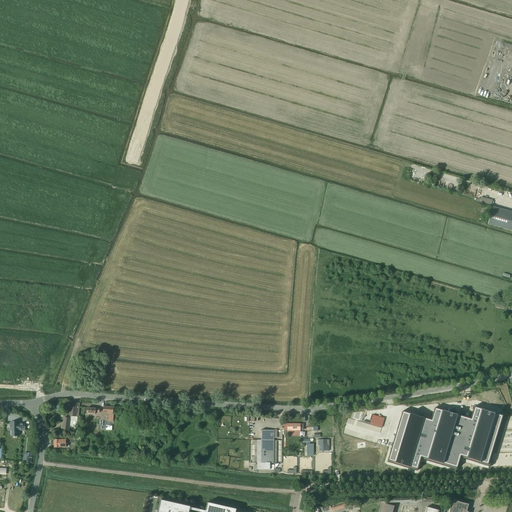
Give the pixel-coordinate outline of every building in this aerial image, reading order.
[(480,202),(491,205),(493,200),(482,197),(480,202)] [(511,211),(493,206),(488,224),(511,230),(511,211)] [(501,392),(491,394),(493,401),(503,399),(501,392)] [(77,403),(70,402),(70,406),(66,405),(66,412),(69,413),(69,416),(69,418),(64,418),(63,426),(62,426),(62,429),(76,431),(78,417),(80,404),(77,403)] [(397,415),(377,459),(410,470),(417,461),(453,471),(490,463),(511,428),(511,425),(441,422),(443,413),(397,415)] [(370,424),(382,428),(384,418),(373,415),(370,424)] [(19,423),(10,423),(10,431),(10,436),(19,436),(19,431),(24,431),(24,423),(19,424),(19,423)] [(254,464),(254,470),(257,470),(257,469),(259,469),(259,473),(274,473),(274,469),(271,469),(271,465),(271,463),(274,463),(276,463),(277,440),(274,440),(274,438),(277,438),(277,429),(274,429),(274,430),(260,430),(262,430),(262,440),(257,440),(255,440),(254,463),(257,463),(257,464),(254,464)] [(68,437),(61,437),(61,440),(54,440),(54,447),(65,447),(65,443),(68,443),(68,437)] [(319,440),(317,440),(317,446),(319,446),(319,451),(327,451),(327,446),(329,446),(329,440),(327,440),(319,440)] [(190,511),(191,510),(199,511),(235,511),(236,509),(207,503),(205,511),(193,508),(191,508),(191,507),(160,500),(157,511),(156,510),(155,511),(190,511)] [(467,511),(468,511),(466,511),(468,504),(454,500),(452,507),(450,507),(448,511),(467,511)]
